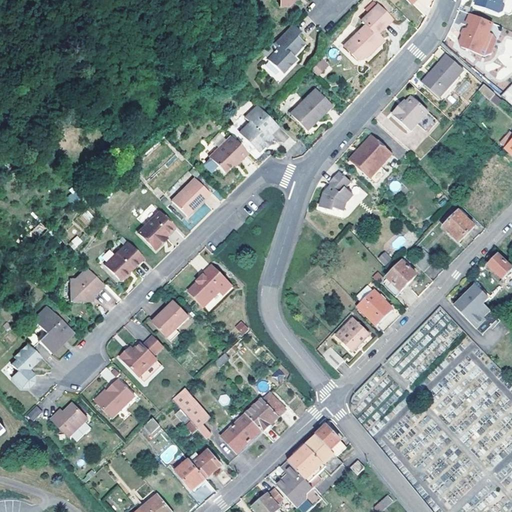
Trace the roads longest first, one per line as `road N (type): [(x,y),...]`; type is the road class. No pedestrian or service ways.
road 1 (residential): [(34,397),(263,179),(308,177)]
road 2 (residential): [(333,398),(511,220)]
road 3 (residential): [(333,398),(268,308),(308,177)]
road 4 (residential): [(308,177),(415,53),(445,0)]
road 5 (residential): [(212,511),(333,398)]
road 6 (residential): [(424,511),(333,398)]
